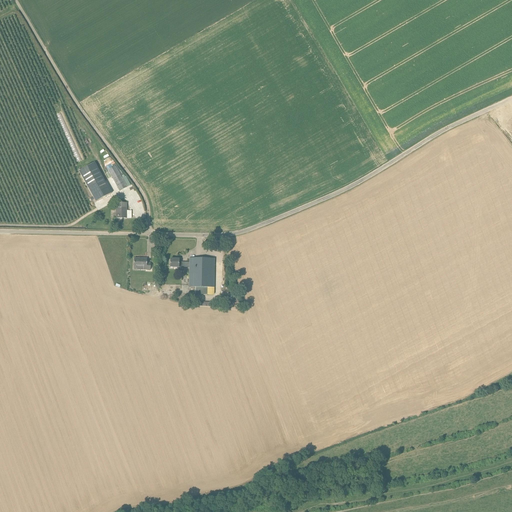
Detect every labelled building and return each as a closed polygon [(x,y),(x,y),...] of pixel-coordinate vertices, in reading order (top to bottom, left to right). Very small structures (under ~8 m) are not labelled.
[(112,158),(104,162),(108,169),(115,165),(112,158)] [(96,202),(111,194),(94,163),(79,171),(96,202)] [(119,191),(127,187),(115,166),(108,170),(119,191)] [(116,219),(127,219),(127,203),(116,203),(116,219)] [(214,288),(214,259),(189,258),(189,263),(189,268),(189,287),(214,288)] [(150,270),(150,264),(147,264),(147,259),(134,259),(134,267),(133,270),(150,270)] [(179,267),(189,268),(189,263),(179,262),(179,260),(170,259),(170,268),(179,268),(179,267)]
